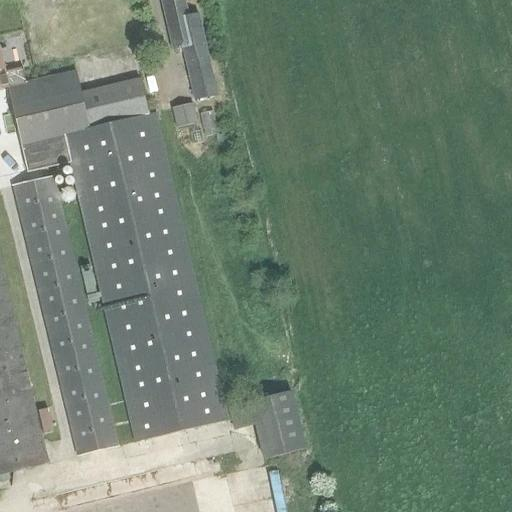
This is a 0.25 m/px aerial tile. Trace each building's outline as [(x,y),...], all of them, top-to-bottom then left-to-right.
[(182,0),(180,0),(161,5),(174,55),(186,51),(190,67),(188,68),(197,103),(218,98),(198,18),(188,21),(182,0)] [(70,167),(98,275),(139,441),(230,418),(189,251),(155,116),(148,118),(139,82),(83,96),(77,73),(28,86),(24,70),(5,75),(0,55),(0,93),(9,91),(31,176),(70,167)] [(192,104),(171,109),(176,129),(197,125),(192,104)] [(214,111),(202,113),(206,133),(217,131),(214,111)] [(15,190),(53,342),(81,455),(120,445),(54,181),(15,190)] [(266,459),(306,449),(291,392),(228,408),(234,431),(257,425),(266,459)] [(0,492),(15,489),(0,429),(0,492)]
